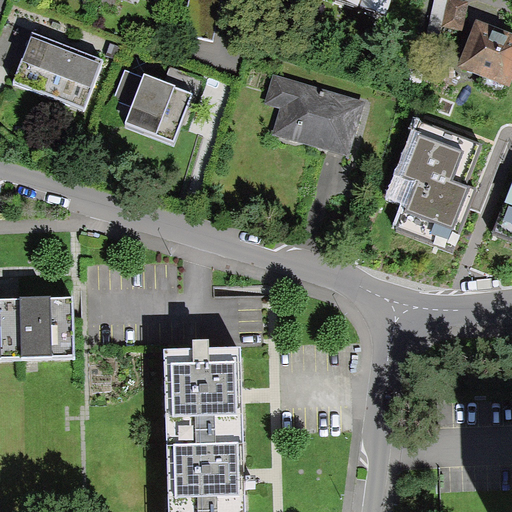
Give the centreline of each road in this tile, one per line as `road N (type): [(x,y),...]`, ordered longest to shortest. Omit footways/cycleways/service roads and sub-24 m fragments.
road 1 (residential): [(0,175),(399,302)]
road 2 (residential): [(369,511),(399,302)]
